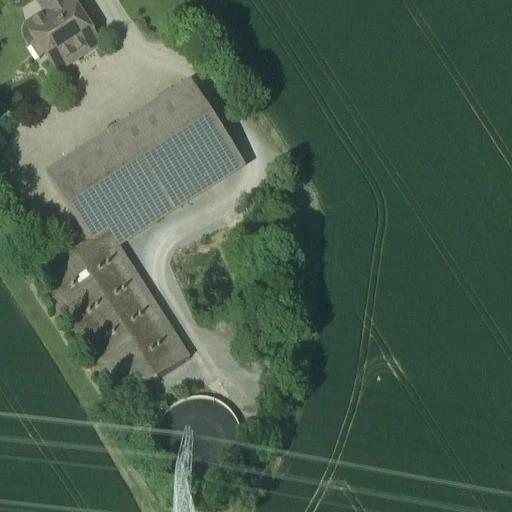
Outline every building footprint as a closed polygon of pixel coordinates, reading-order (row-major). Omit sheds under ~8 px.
[(64,0),(35,0),(48,21),(69,8),(64,0)] [(48,21),(29,32),(38,48),(42,46),(50,59),(46,61),(55,77),(99,50),(73,6),(69,8),(48,21)] [(191,92),(47,182),(89,249),(108,238),(233,160),(191,92)] [(189,367),(108,238),(89,249),(40,280),(121,409),(141,397),(189,367)] [(228,402),(217,385),(210,390),(220,406),(228,402)] [(141,397),(134,401),(139,409),(146,404),(141,397)] [(232,466),(238,445),(232,424),(216,409),(195,403),(174,409),(159,425),(154,446),(160,467),(175,482),(196,487),(217,481),(232,466)]
